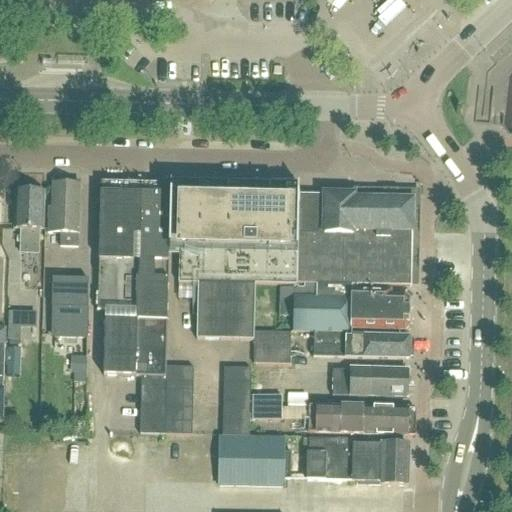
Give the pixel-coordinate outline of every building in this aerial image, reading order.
[(123,36),(114,46),(122,53),(131,43),(123,36)] [(141,379),(165,379),(167,254),(168,254),(169,200),(169,187),(168,187),(168,189),(140,189),(140,197),(137,314),(135,379),(141,379)] [(78,237),(79,189),(52,188),(52,211),(49,211),(48,236),(60,237),(59,250),(77,250),(77,237),(78,237)] [(140,197),(140,189),(98,188),(97,312),(135,312),(135,322),(104,322),(103,378),(135,379),(137,314),(140,197)] [(179,200),(169,200),(168,254),(178,254),(177,288),(197,289),(196,344),(253,345),(254,290),(296,291),(297,235),(297,199),(297,190),(179,188),(179,200)] [(39,196),(37,194),(31,194),(29,196),(25,196),(25,199),(17,199),(16,232),(21,232),(20,257),(38,257),(39,233),(42,233),(43,196),(39,196)] [(297,235),(297,253),(410,255),(411,201),(325,199),(325,200),(297,199),(297,235)] [(409,291),(409,273),(410,255),(297,253),(296,287),(307,287),(307,289),(409,291)] [(52,282),(51,310),(50,341),(87,342),(87,311),(88,283),(52,282)] [(319,335),(352,336),(352,330),(403,331),(405,333),(409,330),(407,329),(408,304),(409,303),(405,299),(403,300),(391,300),(391,295),(351,294),(350,303),(316,302),(317,291),(298,291),(298,301),(293,301),(292,335),(319,335)] [(253,367),(290,368),(290,336),(253,335),(253,367)] [(352,340),(352,336),(319,335),(319,349),(315,349),(314,360),(408,363),(408,341),(352,340)] [(166,379),(166,384),(192,385),(192,370),(167,370),(166,379)] [(224,371),(223,386),(251,386),(251,372),(224,371)] [(407,401),(408,373),(370,372),(370,375),(333,374),(332,400),(369,400),(370,400),(407,401)] [(141,393),(166,394),(166,384),(166,379),(165,379),(141,379),(141,393)] [(166,394),(166,398),(192,398),(192,385),(166,384),(166,394)] [(251,386),(223,386),(223,399),(251,399),(251,386)] [(166,398),(166,394),(141,393),(141,408),(166,408),(166,398)] [(192,398),(166,398),(166,408),(166,411),(192,411),(192,398)] [(223,399),(223,412),(250,412),(251,399),(223,399)] [(259,423),(281,423),(281,399),(258,399),(259,423)] [(141,408),(140,423),(166,423),(166,411),(166,408),(141,408)] [(407,440),(408,412),(309,409),(308,437),(407,440)] [(166,423),(166,424),(192,425),(192,411),(166,411),(166,423)] [(223,412),(222,425),(250,426),(250,412),(223,412)] [(166,424),(166,423),(140,423),(140,438),(165,438),(166,424)] [(166,424),(165,438),(191,438),(192,425),(166,424)] [(250,426),(222,425),(222,439),(250,440),(250,426)] [(221,440),(220,465),(220,489),(284,490),(288,483),(308,483),(308,467),(309,443),(304,443),(221,440)] [(409,469),(409,448),(408,448),(408,449),(383,449),(383,451),(337,450),(337,443),(309,443),(308,467),(409,469)] [(308,483),(357,485),(369,486),(369,489),(382,489),(382,490),(407,490),(407,491),(408,491),(409,469),(308,467),(308,483)]
